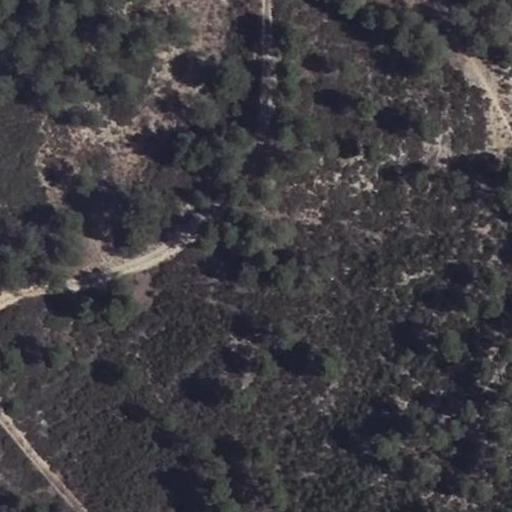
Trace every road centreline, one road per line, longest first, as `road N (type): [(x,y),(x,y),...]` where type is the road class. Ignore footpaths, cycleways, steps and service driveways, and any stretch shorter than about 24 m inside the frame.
road 1 (track): [(274,0),(267,140),(199,231),(0,306)]
road 2 (track): [(0,416),(84,511)]
